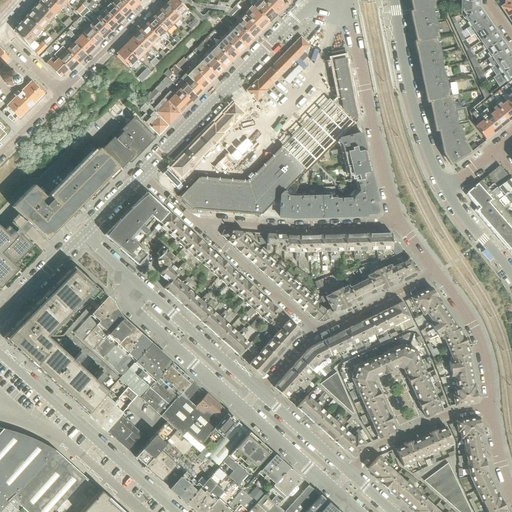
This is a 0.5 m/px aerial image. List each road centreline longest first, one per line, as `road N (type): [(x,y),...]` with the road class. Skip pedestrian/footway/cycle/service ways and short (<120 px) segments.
road 1 (residential): [(176,511),(0,352)]
road 2 (residential): [(141,175),(306,8)]
road 3 (residential): [(399,227),(349,15)]
road 4 (residential): [(190,220),(399,227)]
road 5 (residential): [(442,191),(416,119),(395,0)]
road 6 (residential): [(126,276),(132,311),(243,408)]
road 7 (residential): [(260,391),(126,276)]
road 8 (residential): [(315,331),(190,220)]
road 9 (residential): [(350,473),(371,452),(452,414),(491,407)]
road 10 (residential): [(19,415),(46,428),(141,511)]
road 11 (residential): [(491,407),(479,338),(436,273)]
road 12 (residential): [(315,331),(436,273)]
road 13 (residential): [(154,0),(61,93)]
road 14 (residential): [(243,408),(335,490)]
road 15 (residential): [(350,473),(260,391)]
